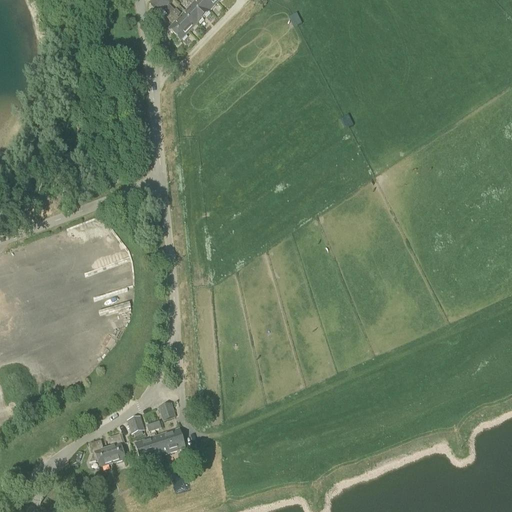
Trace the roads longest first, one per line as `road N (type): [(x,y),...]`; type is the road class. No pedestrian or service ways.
road 1 (track): [(157,387),(181,394),(185,423),(205,436),(511,299)]
road 2 (unclassified): [(159,180),(173,328),(168,368),(147,404),(76,441),(29,511)]
road 3 (unclassified): [(141,0),(159,180)]
road 4 (unclassified): [(0,242),(159,180)]
